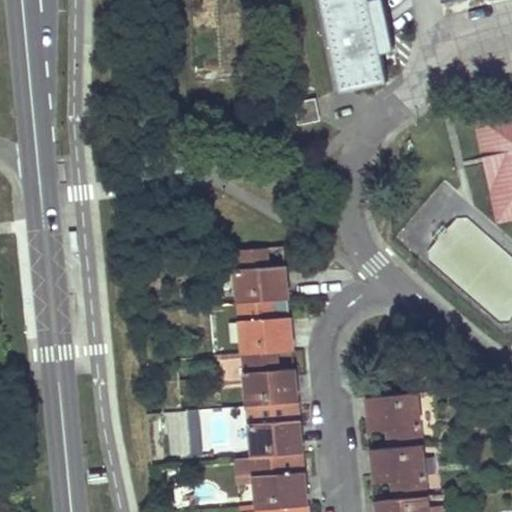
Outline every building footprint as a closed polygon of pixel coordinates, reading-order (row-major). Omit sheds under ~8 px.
[(389,80),(377,26),(359,30),(357,18),(375,14),(371,0),(323,0),(329,23),(332,22),(335,35),(332,36),(343,90),(389,80)] [(377,26),(375,14),(357,18),(359,30),(377,26)] [(299,123),(320,119),(315,100),(295,104),(299,123)] [(511,115),(473,115),(497,224),(511,220),(511,115)] [(234,250),(239,303),(272,300),(289,299),(288,282),(286,266),(268,267),(267,248),(234,250)] [(239,303),(243,355),(276,352),(294,350),(292,333),(291,316),(273,318),(272,300),(239,303)] [(243,355),(248,408),(281,405),(299,403),(297,384),(295,369),(278,370),(276,352),(243,355)] [(388,431),(389,448),(422,445),(417,393),(367,397),(370,431),(371,432),(388,431)] [(252,454),(252,458),(285,456),(303,454),(301,433),(300,421),(282,423),(281,405),(248,408),(249,424),(252,454)] [(168,456),(204,453),(200,409),(165,412),(168,456)] [(239,455),(252,454),(249,424),(236,425),(239,455)] [(393,481),(394,499),(426,496),(422,445),(389,448),(372,450),(374,474),(375,483),(393,481)] [(252,458),(257,510),(308,506),(307,489),(305,472),(287,473),(285,456),(252,458)] [(377,511),(427,511),(427,507),(426,496),(394,499),(377,500),(377,511)]
